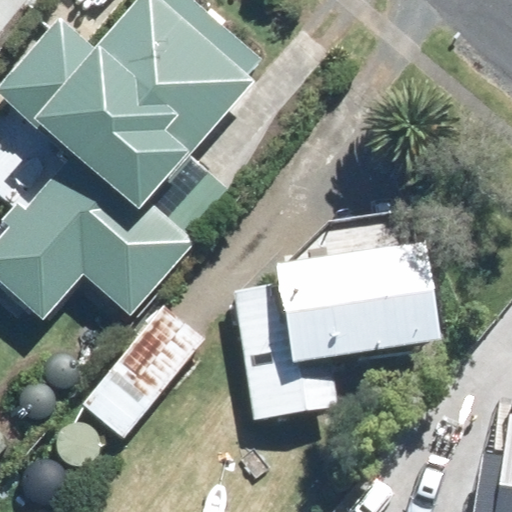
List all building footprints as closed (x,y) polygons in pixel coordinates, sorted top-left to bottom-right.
[(62,17),(0,86),(0,91),(28,115),(0,145),(0,158),(40,194),(25,210),(18,204),(6,218),(12,224),(0,238),(0,279),(47,320),(87,275),(132,314),(198,240),(190,234),(230,188),(193,154),(255,83),(247,76),(263,58),(196,0),(139,0),(98,49),(62,17)] [(431,241),(278,263),(281,285),(237,292),(255,421),(340,409),(333,356),(444,341),(431,241)] [(127,439),(210,338),(168,303),(85,404),(127,439)] [(462,511),(511,511),(511,388),(479,407),(462,511)] [(402,511),(372,491),(353,511),(402,511)]
